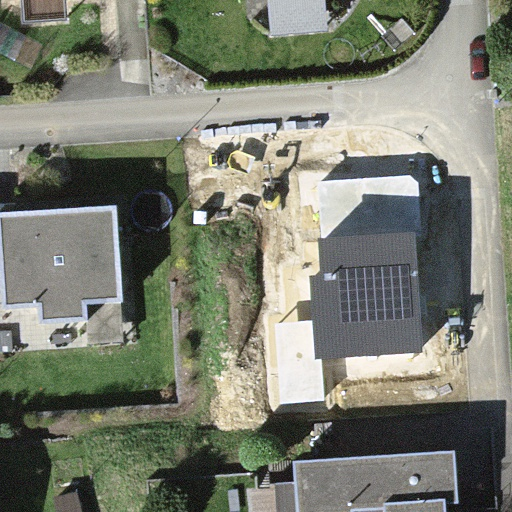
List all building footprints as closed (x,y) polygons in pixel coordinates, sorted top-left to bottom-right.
[(287,0),(289,18),(395,11),(393,0),(287,0)] [(112,210),(0,216),(0,270),(0,277),(2,306),(41,303),(42,318),(84,316),(83,301),(117,299),(112,210)] [(320,359),(420,351),(411,233),(320,240),(322,272),(314,273),(320,359)] [(291,466),(293,511),(347,511),(386,509),(386,511),(440,511),(440,510),(460,509),(456,455),(291,466)] [(0,511),(9,511),(9,488),(0,487),(0,511)]
